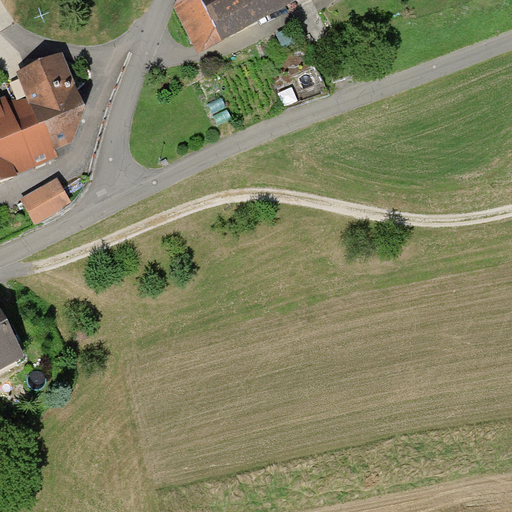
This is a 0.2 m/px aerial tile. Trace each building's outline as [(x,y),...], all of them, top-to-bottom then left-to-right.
[(179,0),(177,7),(198,54),(248,28),(299,0),(179,0)] [(45,126),(55,151),(73,144),(86,111),(62,56),(17,75),(28,100),(40,128),(45,126)] [(0,184),(18,177),(17,175),(58,159),(55,151),(45,126),(40,128),(28,100),(8,101),(6,97),(0,99),(0,184)] [(58,180),(22,200),(35,223),(71,204),(58,180)] [(0,373),(26,360),(0,310),(0,373)] [(85,346),(83,332),(73,334),(75,348),(85,346)]
